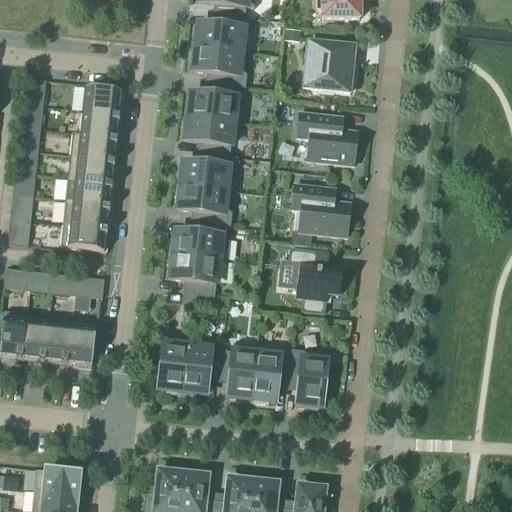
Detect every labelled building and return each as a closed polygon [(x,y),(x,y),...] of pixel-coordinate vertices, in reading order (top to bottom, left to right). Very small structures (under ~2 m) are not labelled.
[(218,9),(217,20),(244,23),(245,12),(253,13),(254,0),(200,0),(199,7),(218,9)] [(321,23),(359,23),(358,0),(316,0),(316,14),(321,14),(321,23)] [(193,38),(191,52),(248,58),(240,57),(243,34),(244,23),(217,20),(216,31),(197,29),(196,38),(193,38)] [(302,92),(301,94),(349,99),(349,97),(350,97),(350,95),(349,95),(350,86),(351,86),(351,85),(351,83),(355,83),(356,67),(352,67),(353,65),(353,63),(354,54),(354,53),(354,51),(306,46),(306,48),(306,49),(305,62),(304,62),(304,64),(305,64),(303,76),(303,77),(302,90),(301,90),(301,92),(302,92)] [(211,78),(209,89),(244,93),(248,58),(191,52),(190,67),(193,67),(192,76),(211,78)] [(25,83),(24,95),(40,97),(41,85),(25,83)] [(185,107),(184,121),(241,127),(243,104),(235,103),(236,92),(244,93),(209,89),(208,100),(190,98),(189,107),(185,107)] [(83,93),(81,116),(121,120),(118,119),(119,110),(121,111),(122,99),(123,99),(123,97),(83,93)] [(21,118),(37,120),(38,112),(22,110),(21,118)] [(71,137),(71,138),(118,143),(118,142),(115,142),(116,133),(118,133),(119,121),(121,121),(121,120),(81,116),(79,138),(71,137)] [(340,136),(341,122),(301,118),(298,144),(308,145),(306,166),(353,171),(356,138),(340,136)] [(203,147),(202,158),(229,161),(230,150),(233,128),(241,128),(241,127),(184,121),(182,136),(185,137),(184,145),(203,147)] [(19,141),(35,142),(36,134),(20,133),(19,141)] [(71,138),(69,161),(116,166),(116,165),(113,165),(114,156),(116,156),(117,144),(118,144),(118,143),(71,138)] [(17,155),(17,156),(16,163),(32,165),(33,157),(17,155)] [(178,176),(176,190),(233,196),(237,162),(229,161),(202,158),(201,169),(182,167),(181,176),(178,176)] [(69,161),(66,183),(113,189),(113,188),(110,187),(111,178),(113,179),(115,167),(116,167),(116,166),(69,161)] [(15,178),(14,185),(14,186),(30,188),(31,180),(15,178)] [(66,183),(64,206),(111,211),(111,210),(108,210),(109,201),(111,201),(112,189),(113,189),(66,183)] [(332,208),(334,195),(334,194),(293,189),(291,215),(300,216),(298,237),(345,242),(349,209),(332,208)] [(196,217),(195,227),(230,231),(233,196),(176,190),(175,205),(178,206),(177,215),(196,217)] [(12,209),(27,210),(28,202),(12,201),(12,209)] [(64,206),(62,229),(108,234),(109,233),(105,233),(106,224),(108,224),(110,212),(111,212),(111,211),(64,206)] [(9,231),(25,233),(26,225),(10,223),(9,231)] [(170,245),(169,259),(226,266),(228,242),(220,242),(221,231),(229,232),(230,231),(195,227),(193,239),(175,237),(174,245),(170,245)] [(108,234),(62,229),(59,252),(106,257),(106,256),(103,255),(104,246),(106,247),(107,235),(108,235),(108,234)] [(301,316),(322,319),(324,306),(326,307),(326,300),(337,301),(338,290),(342,291),(344,272),(315,269),(316,257),(289,254),(288,268),(296,269),(294,293),(297,293),(296,303),(302,304),(301,316)] [(226,266),(169,259),(167,275),(170,275),(169,284),(188,286),(186,309),(191,309),(213,312),(214,300),(215,289),(231,290),(233,268),(226,267),(226,266)] [(22,292),(29,292),(31,277),(23,276),(22,292)] [(54,279),(46,278),(44,294),(52,295),(54,279)] [(67,297),(75,297),(77,282),(69,281),(67,297)] [(91,283),(90,299),(101,300),(103,284),(91,283)] [(214,300),(213,312),(225,313),(226,301),(214,300)] [(21,365),(22,366),(27,319),(3,316),(0,344),(0,360),(9,361),(9,363),(21,364),(21,365)] [(43,368),(44,368),(49,321),(48,321),(48,328),(27,326),(27,319),(22,366),(23,362),(32,363),(32,365),(43,367),(43,368)] [(66,370),(67,371),(72,324),(49,321),(44,368),(45,368),(45,365),(54,366),(54,368),(66,369),(66,370)] [(72,324),(67,371),(68,371),(68,367),(77,368),(77,370),(89,372),(89,373),(90,373),(95,333),(95,326),(72,324)] [(166,399),(181,400),(187,343),(163,341),(158,394),(166,395),(166,399)] [(207,381),(218,382),(221,355),(187,351),(188,343),(187,343),(181,400),(195,402),(196,398),(205,399),(207,381)] [(235,406),(250,408),(256,351),(255,351),(254,359),(221,355),(218,382),(229,383),(227,402),(235,403),(235,406)] [(276,388),(287,390),(291,355),(256,351),(250,408),(265,409),(265,406),(274,407),(276,388)] [(291,355),(287,390),(298,391),(296,409),(305,410),(304,414),(317,415),(317,412),(320,412),(322,398),(330,398),(332,382),(324,381),(326,358),(291,355)] [(342,368),(334,367),(333,378),(341,379),(342,368)] [(142,511),(178,511),(182,475),(165,473),(165,478),(158,477),(156,500),(144,498),(142,511)] [(35,475),(33,496),(77,501),(80,480),(35,475)] [(178,511),(213,511),(214,506),(203,505),(205,482),(199,481),(199,477),(182,475),(178,511)] [(213,511),(249,511),(252,482),(235,481),(235,485),(228,484),(226,507),(214,506),(213,511)] [(249,511),(272,511),(275,489),(269,489),(269,484),(252,482),(249,511)] [(327,511),(328,511),(321,510),(323,495),(319,494),(319,490),(303,488),(302,492),(298,492),(296,511),(327,511)] [(33,496),(31,511),(76,511),(77,501),(33,496)]
